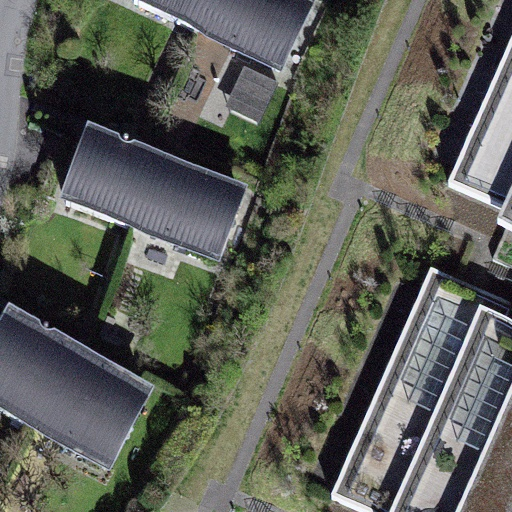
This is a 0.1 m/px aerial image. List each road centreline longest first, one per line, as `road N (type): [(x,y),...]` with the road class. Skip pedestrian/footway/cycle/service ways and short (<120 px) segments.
road 1 (residential): [(183,511),(317,348)]
road 2 (residential): [(22,0),(0,134)]
